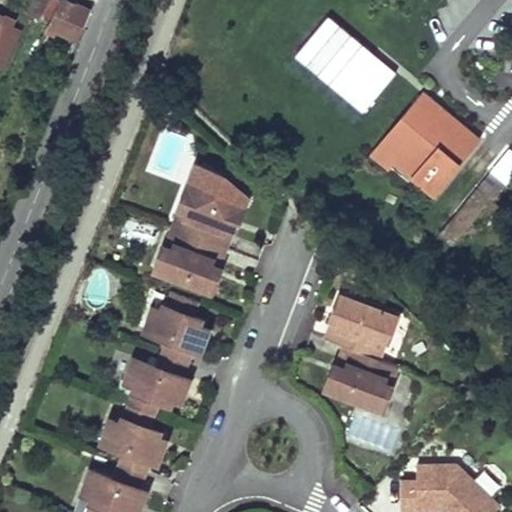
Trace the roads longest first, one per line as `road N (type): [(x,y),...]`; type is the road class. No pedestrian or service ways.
road 1 (tertiary): [(0,286),(115,0)]
road 2 (residential): [(255,412),(255,350),(303,234)]
